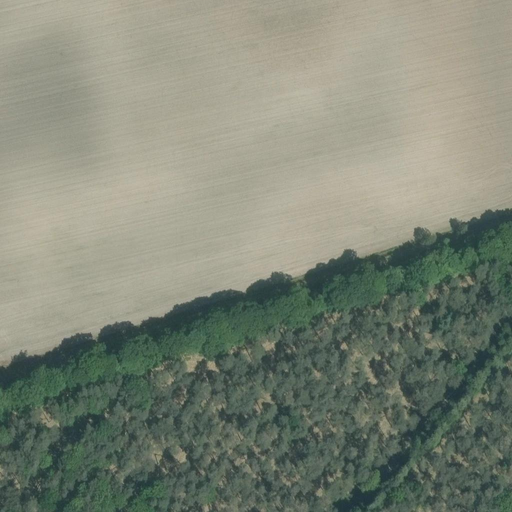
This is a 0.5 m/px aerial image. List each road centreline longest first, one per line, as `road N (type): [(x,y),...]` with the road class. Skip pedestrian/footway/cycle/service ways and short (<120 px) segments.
road 1 (track): [(511,218),(202,309)]
road 2 (track): [(355,511),(511,334)]
